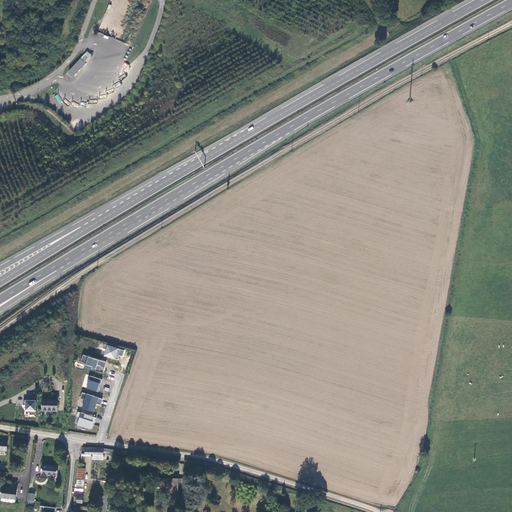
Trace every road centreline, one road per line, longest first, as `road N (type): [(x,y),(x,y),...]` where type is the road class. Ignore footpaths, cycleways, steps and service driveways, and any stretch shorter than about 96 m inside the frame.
road 1 (track): [(511,25),(245,175),(0,331)]
road 2 (trunk): [(54,266),(511,1)]
road 3 (trunk): [(483,0),(84,229)]
road 4 (unclassified): [(97,442),(202,457),(377,511)]
